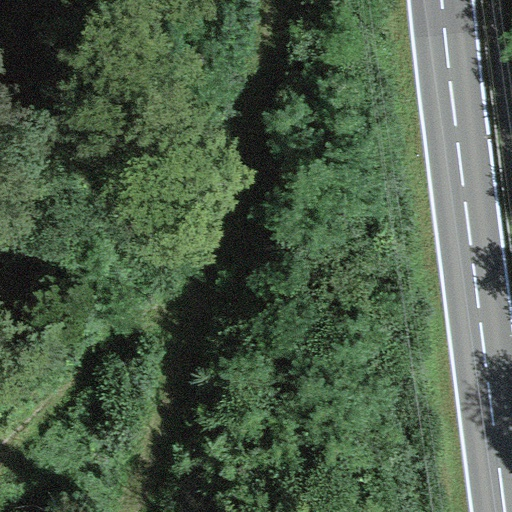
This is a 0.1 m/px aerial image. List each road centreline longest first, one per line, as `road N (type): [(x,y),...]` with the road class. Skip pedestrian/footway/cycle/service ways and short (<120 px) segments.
road 1 (track): [(274,0),(177,388),(134,511)]
road 2 (secondary): [(499,511),(437,0)]
road 3 (track): [(6,511),(193,325)]
